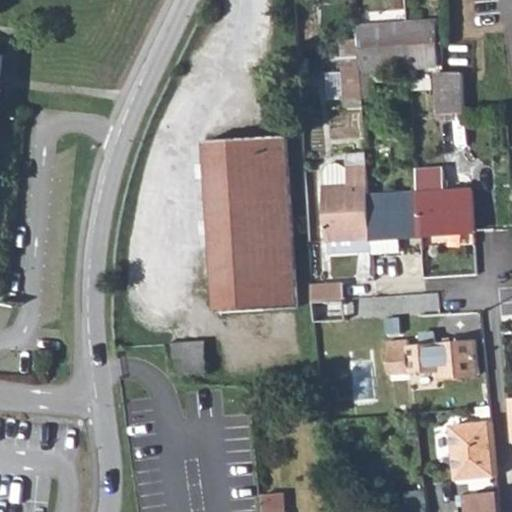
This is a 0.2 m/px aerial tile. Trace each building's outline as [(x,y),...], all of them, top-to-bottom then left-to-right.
[(361,23),(357,23),(358,40),(359,51),(408,48),(407,29),(362,29),(361,23)] [(433,28),(407,29),(408,48),(410,71),(434,71),(433,28)] [(358,40),(341,42),(342,67),(359,66),(359,51),(358,40)] [(408,48),(359,51),(359,66),(360,73),(410,71),(408,48)] [(359,66),(342,67),(345,100),(362,99),(360,73),(359,66)] [(466,78),(440,78),(437,78),(442,121),(467,119),(466,78)] [(215,149),(227,322),(306,316),(294,145),(215,149)] [(329,166),(324,176),(367,173),(366,168),(347,170),(341,165),(329,166)] [(367,173),(324,176),(328,254),(359,253),(359,241),(371,240),(369,199),(367,173)] [(445,177),(418,179),(419,195),(446,193),(445,177)] [(446,193),(419,195),(422,236),(476,232),(473,191),(446,193)] [(419,195),(369,199),(371,240),(372,252),(372,254),(398,253),(397,237),(422,236),(419,195)] [(371,240),(359,241),(359,253),(372,252),(371,240)] [(345,285),(312,287),(313,303),(346,301),(345,285)] [(346,301),(313,303),(315,321),(348,318),(346,301)] [(302,324),(206,330),(209,366),(304,360),(302,324)] [(390,376),(413,374),(442,371),(442,379),(481,375),(477,341),(439,344),(438,335),(425,336),(425,345),(410,347),(410,342),(388,344),(390,376)] [(205,345),(176,347),(177,379),(208,377),(205,345)] [(442,371),(413,374),(413,381),(442,379),(442,371)] [(460,482),(499,478),(497,451),(493,407),(479,408),(480,416),(484,416),(484,424),(454,427),(460,482)] [(409,511),(430,511),(431,511),(429,487),(407,489),(409,511)] [(502,511),(500,494),(470,496),(464,496),(465,511),(502,511)] [(283,511),(282,496),(261,498),(261,511),(283,511)]
